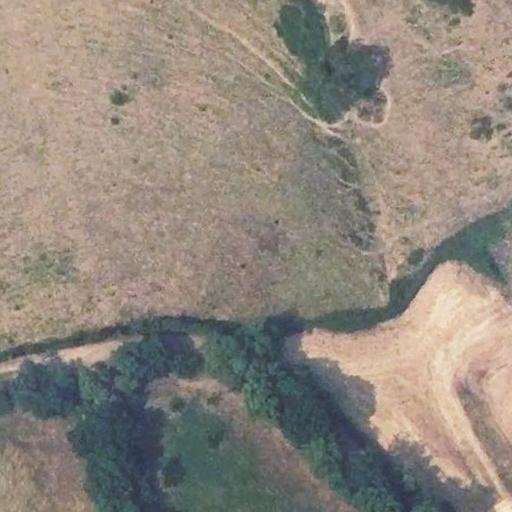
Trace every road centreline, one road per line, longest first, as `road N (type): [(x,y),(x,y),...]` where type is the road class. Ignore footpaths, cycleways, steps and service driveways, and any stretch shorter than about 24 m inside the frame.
road 1 (track): [(0,373),(168,343),(243,358),(332,429),(399,511)]
road 2 (track): [(71,358),(122,402),(140,511)]
